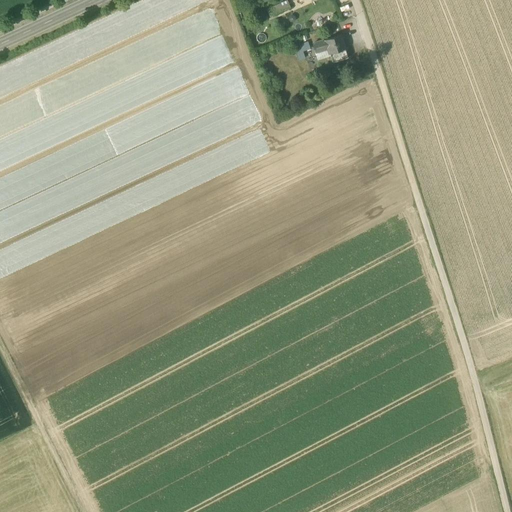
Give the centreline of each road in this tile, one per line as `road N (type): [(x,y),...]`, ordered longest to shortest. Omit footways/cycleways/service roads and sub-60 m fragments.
road 1 (track): [(378,75),(480,401),(506,511)]
road 2 (track): [(0,350),(81,511)]
